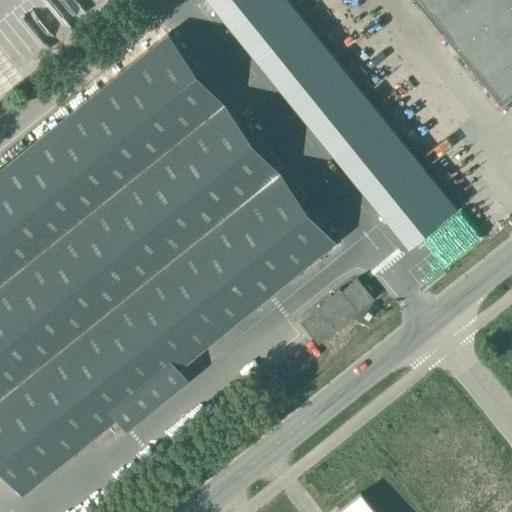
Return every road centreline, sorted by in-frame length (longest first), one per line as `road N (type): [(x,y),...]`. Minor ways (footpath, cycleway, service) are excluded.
road 1 (tertiary): [(192,511),(430,322)]
road 2 (unclassified): [(511,423),(430,322)]
